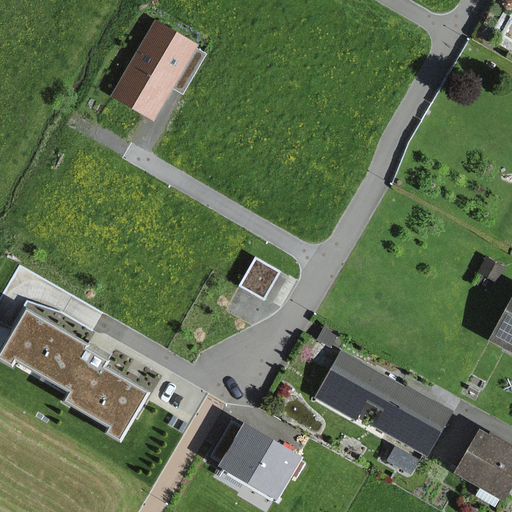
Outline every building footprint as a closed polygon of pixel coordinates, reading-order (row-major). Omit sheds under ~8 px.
[(197,49),(199,45),(155,20),(111,98),(154,123),(173,90),(184,96),(207,55),(197,49)] [(265,301),(282,272),(256,258),(240,287),(265,301)] [(507,268),(486,258),(478,274),(498,284),(507,268)] [(511,301),(490,341),(511,352),(511,301)] [(45,382),(73,332),(26,304),(0,349),(0,364),(15,373),(19,366),(45,382)] [(236,316),(239,309),(230,305),(227,311),(236,316)] [(331,348),(338,334),(324,327),(317,342),(331,348)] [(117,357),(73,332),(45,382),(64,392),(58,402),(83,417),(112,366),(117,357)] [(453,413),(341,351),(315,399),(357,422),(368,401),(385,410),(375,428),(429,457),(453,413)] [(112,366),(83,417),(104,429),(101,435),(124,448),(156,391),(112,366)] [(302,457),(243,424),(218,468),(276,501),(302,457)] [(489,435),(479,430),(454,474),(480,488),(475,495),(496,507),(500,499),(506,502),(511,490),(511,444),(491,433),(489,435)] [(420,460),(395,447),(386,462),(411,476),(420,460)]
